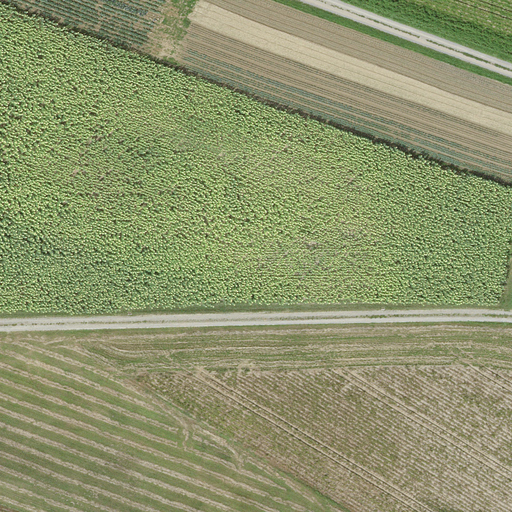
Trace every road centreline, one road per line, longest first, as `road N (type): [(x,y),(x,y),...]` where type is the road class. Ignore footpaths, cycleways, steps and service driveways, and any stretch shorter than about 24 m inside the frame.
road 1 (track): [(511,319),(0,327)]
road 2 (track): [(511,72),(315,0)]
